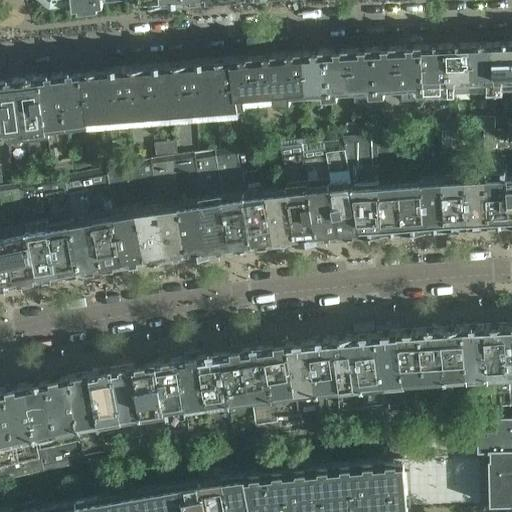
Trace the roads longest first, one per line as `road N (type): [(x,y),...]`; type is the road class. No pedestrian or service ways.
road 1 (residential): [(0,332),(242,290),(511,268)]
road 2 (residential): [(0,50),(511,13)]
